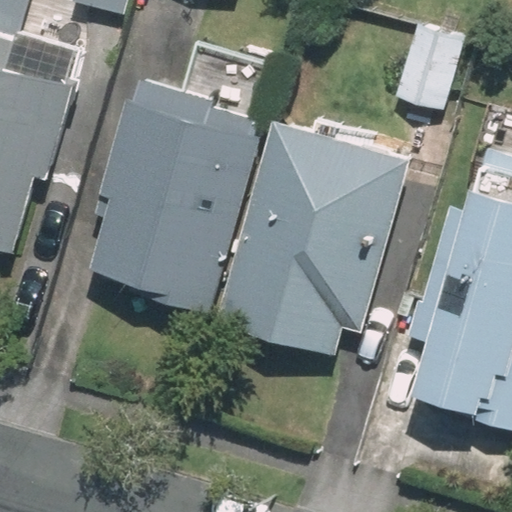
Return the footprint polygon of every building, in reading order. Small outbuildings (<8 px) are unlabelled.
[(479,23),(430,11),(410,90),(459,103),(479,23)] [(46,27),(0,12),(0,228),(46,243),(99,68),(39,51),(46,27)] [(302,50),(221,26),(207,74),(288,98),(302,50)] [(289,113),(161,66),(108,208),(129,216),(114,257),(221,296),(289,113)] [(430,151),(303,115),(246,312),(374,348),(430,151)] [(511,174),(510,174),(475,164),(426,328),(449,336),(434,386),(511,408),(511,174)]
